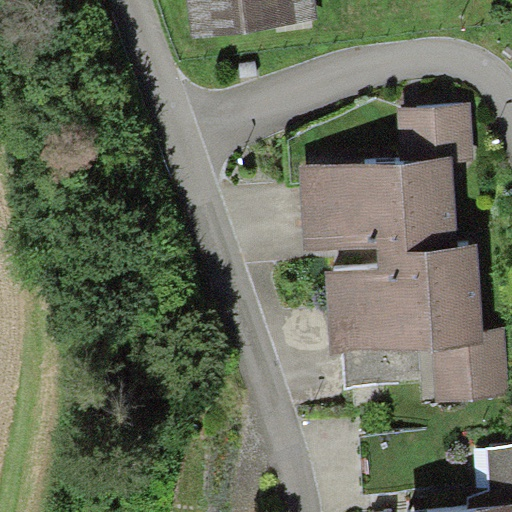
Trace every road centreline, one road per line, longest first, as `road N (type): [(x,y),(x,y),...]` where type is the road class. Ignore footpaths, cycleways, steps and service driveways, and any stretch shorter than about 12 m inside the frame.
road 1 (residential): [(302,511),(292,446),(178,132)]
road 2 (residential): [(178,132),(365,63),(448,57),(500,81),(511,107)]
road 3 (residential): [(178,132),(132,0)]
